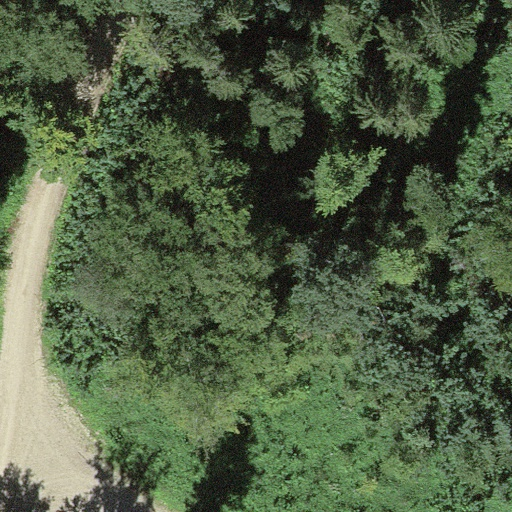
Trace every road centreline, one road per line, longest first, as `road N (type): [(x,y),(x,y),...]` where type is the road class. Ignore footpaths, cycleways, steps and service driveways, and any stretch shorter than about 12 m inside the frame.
road 1 (track): [(109,0),(28,235),(0,421)]
road 2 (track): [(116,511),(0,463)]
